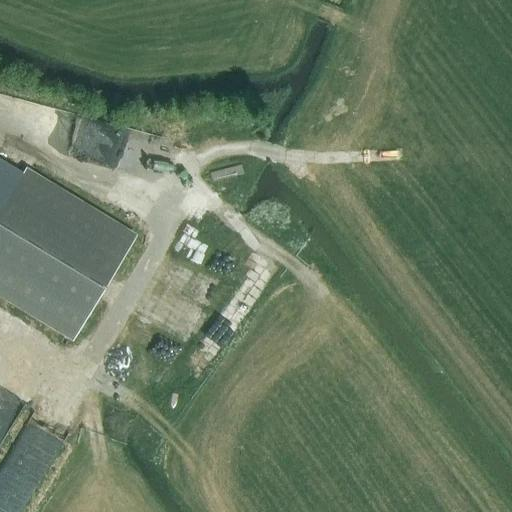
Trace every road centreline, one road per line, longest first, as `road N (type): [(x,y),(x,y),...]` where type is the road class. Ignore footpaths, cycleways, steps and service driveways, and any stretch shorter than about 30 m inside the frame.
road 1 (track): [(0,343),(75,389),(183,209),(136,181),(34,152),(0,131)]
road 2 (track): [(393,156),(235,149),(205,157),(152,191)]
road 3 (track): [(184,170),(258,245),(287,261)]
